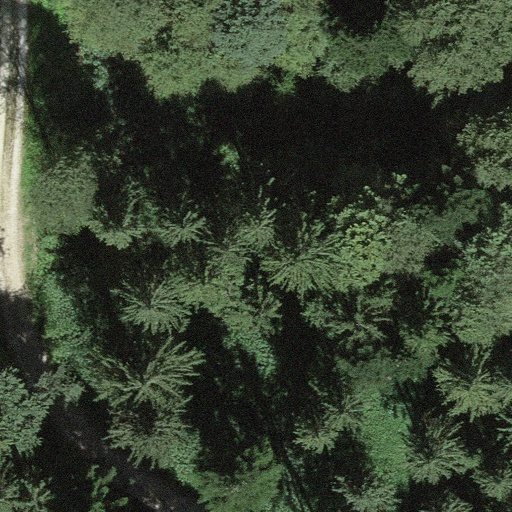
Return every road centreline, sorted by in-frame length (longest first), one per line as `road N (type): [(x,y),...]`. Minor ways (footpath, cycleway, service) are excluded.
road 1 (track): [(0,256),(5,302),(26,362),(65,420),(121,468),(196,511)]
road 2 (track): [(10,0),(0,159)]
